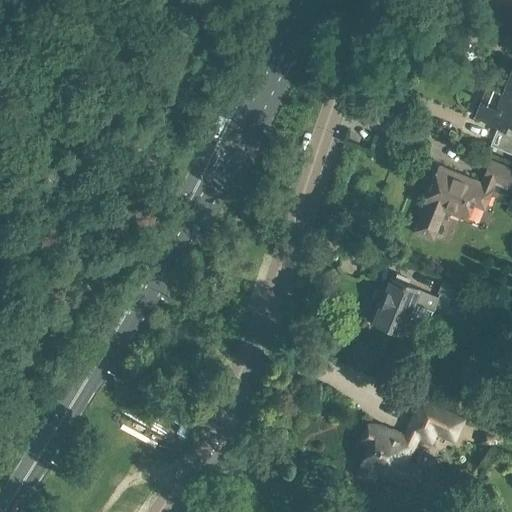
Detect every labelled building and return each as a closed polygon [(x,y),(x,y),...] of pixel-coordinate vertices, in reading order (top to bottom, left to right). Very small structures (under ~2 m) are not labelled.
[(511,96),(504,94),(504,93),(489,87),(477,117),(506,129),(499,149),(511,153),(511,96)] [(438,166),(425,201),(411,235),(431,243),(445,208),(449,210),(451,213),(461,217),(464,216),(468,218),(474,203),(487,208),(497,180),(511,186),(511,170),(490,162),(481,184),(440,168),(438,166)] [(393,278),(375,322),(384,325),(384,328),(390,330),(393,329),(421,340),(427,324),(411,317),(416,303),(433,310),(438,296),(408,284),(409,279),(398,275),(396,280),(393,278)] [(440,290),(439,292),(443,294),(451,297),(478,307),(478,305),(479,302),(487,305),(488,303),(490,297),(444,279),(440,290)] [(372,446),(364,463),(357,476),(375,486),(382,472),(411,485),(419,468),(406,462),(418,437),(431,443),(436,431),(454,440),(463,420),(422,401),(408,430),(410,431),(406,439),(380,428),(369,426),(363,438),(372,446)] [(499,437),(487,432),(482,444),(494,449),(496,444),(508,450),(511,441),(499,435),(499,437)]
